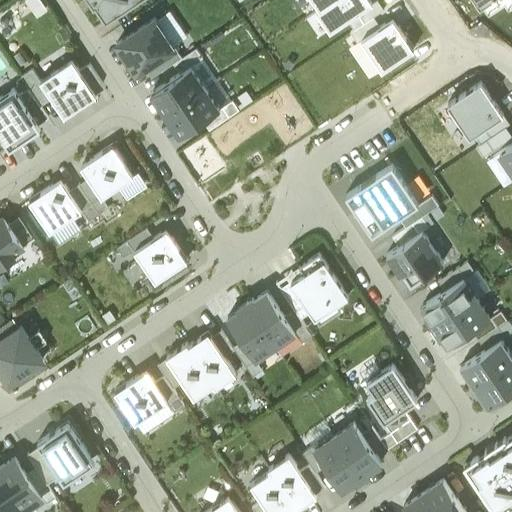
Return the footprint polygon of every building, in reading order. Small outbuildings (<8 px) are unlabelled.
[(90,0),(94,6),(96,5),(106,20),(136,0),(90,0)] [(372,0),(329,0),(320,6),(317,8),(330,28),(347,17),(372,0)] [(373,0),(372,0),(347,17),(354,27),(374,14),(384,7),(378,0),(373,0)] [(156,14),(115,41),(136,73),(145,67),(176,47),(177,46),(156,14)] [(374,14),(354,27),(350,30),(357,40),(361,37),(380,25),(374,14)] [(414,47),(393,16),(380,25),(361,37),(382,68),(414,47)] [(176,47),(145,67),(151,76),(173,62),(182,56),(176,47)] [(179,72),(191,64),(203,57),(196,47),(182,56),(173,62),(179,72)] [(72,58),(41,79),(52,96),(65,114),(96,93),(93,88),(79,69),(72,58)] [(79,69),(93,88),(102,82),(89,62),(79,69)] [(179,72),(150,92),(165,113),(206,86),(191,64),(179,72)] [(41,104),(52,96),(41,79),(32,67),(21,74),(41,104)] [(503,113),(481,80),(447,102),(470,135),(473,133),(503,113)] [(0,94),(0,133),(9,147),(40,127),(13,86),(0,94)] [(206,86),(165,113),(179,135),(202,119),(220,107),(206,86)] [(232,99),(220,107),(202,119),(209,129),(239,109),(232,99)] [(503,113),(473,133),(480,143),(510,123),(503,113)] [(511,142),(499,151),(511,169),(511,142)] [(133,175),(113,144),(82,165),(89,177),(102,196),(133,175)] [(392,164),(346,194),(372,234),(399,216),(418,204),(392,164)] [(109,207),(102,196),(89,177),(79,183),(99,213),(109,207)] [(69,190),(61,178),(30,199),(50,230),(82,209),(69,190)] [(89,220),(99,213),(79,183),(69,190),(82,209),(89,220)] [(418,204),(399,216),(406,227),(422,216),(438,205),(432,195),(418,204)] [(5,216),(0,218),(0,263),(2,266),(15,257),(13,253),(24,246),(22,242),(9,222),(5,216)] [(9,222),(22,242),(32,236),(19,216),(9,222)] [(399,246),(422,230),(429,226),(422,216),(406,227),(392,236),(399,246)] [(135,249),(154,236),(147,226),(117,246),(124,256),(135,249)] [(154,236),(135,249),(156,280),(187,259),(166,228),(154,236)] [(399,246),(386,254),(400,274),(403,272),(411,283),(443,262),(422,230),(399,246)] [(303,274),(291,282),(311,312),(315,319),(337,304),(349,297),(320,253),(299,267),(303,274)] [(444,290),(464,278),(474,270),(468,260),(438,280),(444,290)] [(301,318),(311,312),(291,282),(303,274),(299,267),(276,281),(294,309),(301,318)] [(426,315),(434,326),(477,298),(464,278),(444,290),(422,305),(427,314),(426,315)] [(253,297),(246,302),(275,345),(295,332),(285,316),(268,290),(254,299),(253,297)] [(443,337),(449,345),(471,330),(490,318),(477,298),(434,326),(441,338),(443,337)] [(238,309),(227,317),(243,340),(255,358),(275,345),(246,302),(237,308),(238,309)] [(341,311),(337,304),(315,319),(319,325),(341,311)] [(285,316),(295,332),(302,342),(312,335),(301,318),(294,309),(285,316)] [(478,340),(508,320),(501,310),(490,318),(471,330),(478,340)] [(485,350),(502,339),(511,331),(511,325),(508,320),(478,340),(485,350)] [(21,325),(0,338),(0,366),(9,380),(43,358),(36,347),(28,335),(21,325)] [(28,335),(36,347),(47,340),(39,328),(28,335)] [(221,329),(211,336),(225,356),(235,349),(233,347),(221,329)] [(208,331),(189,344),(214,383),(216,385),(236,372),(225,356),(211,336),(208,331)] [(471,378),(476,384),(511,360),(511,354),(502,339),(485,350),(460,366),(469,379),(471,378)] [(263,370),(255,358),(243,340),(233,347),(235,349),(253,376),(263,370)] [(167,355),(168,356),(184,380),(194,396),(214,383),(189,344),(187,341),(167,355)] [(173,387),(184,380),(168,356),(158,363),(165,374),(173,387)] [(360,374),(367,370),(369,374),(381,367),(374,356),(348,372),(363,395),(370,390),(360,374)] [(478,393),(487,406),(511,389),(511,360),(476,384),(481,392),(478,393)] [(393,363),(366,381),(374,392),(367,397),(384,422),(404,408),(417,400),(393,363)] [(155,381),(147,369),(116,389),(136,421),(168,400),(155,381)] [(168,400),(175,411),(185,404),(173,387),(165,374),(155,381),(168,400)] [(417,428),(404,408),(384,422),(391,432),(381,439),(385,445),(387,448),(417,428)] [(301,434),(305,443),(334,428),(329,419),(301,434)] [(368,471),(382,462),(375,452),(362,432),(354,420),(334,433),(363,477),(370,472),(368,471)] [(38,441),(40,444),(60,474),(64,481),(95,460),(68,421),(38,441)] [(362,432),(375,452),(385,445),(381,439),(372,425),(362,432)] [(357,481),(363,477),(334,433),(314,447),(326,464),(342,488),(356,479),(357,481)] [(477,456),(463,465),(494,511),(498,511),(508,506),(511,511),(511,509),(511,436),(506,440),(505,437),(484,451),(485,453),(478,457),(477,456)] [(47,482),(60,474),(40,444),(27,453),(36,466),(47,482)] [(316,471),(326,464),(314,447),(313,444),(303,451),(310,462),(316,471)] [(297,507),(317,494),(315,492),(300,469),(289,452),(269,465),(271,468),(297,507)] [(15,456),(0,465),(0,491),(13,511),(17,511),(42,496),(26,472),(15,456)] [(325,485),(316,471),(310,462),(300,469),(315,492),(325,485)] [(56,496),(47,482),(36,466),(26,472),(42,496),(46,502),(56,496)] [(295,511),(299,509),(297,507),(271,468),(251,482),(262,498),(271,511),(295,511)] [(466,511),(444,478),(424,492),(437,511),(466,511)] [(437,511),(424,492),(404,505),(408,511),(437,511)] [(239,511),(228,495),(202,511),(239,511)] [(271,511),(262,498),(252,505),(257,511),(271,511)]
